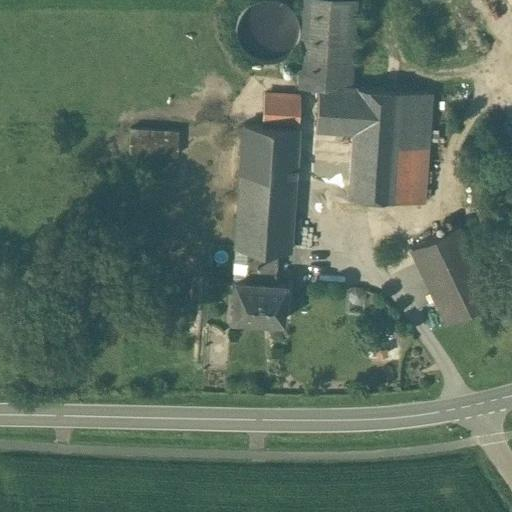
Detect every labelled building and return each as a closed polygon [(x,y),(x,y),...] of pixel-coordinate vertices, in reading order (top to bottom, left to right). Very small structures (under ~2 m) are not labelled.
[(239,18),(237,27),(238,37),(242,46),(249,54),(258,58),(267,60),(277,58),(286,53),(293,46),(297,37),(298,27),(296,17),(290,8),(282,2),(275,0),(259,0),(252,2),(244,9),(239,18)] [(355,83),(360,0),(301,0),(295,90),(318,91),(315,129),(353,132),(349,196),(425,201),(433,89),(355,83)] [(299,122),(300,93),(263,91),(262,120),(299,122)] [(292,249),(298,123),(239,120),(233,246),(292,249)] [(177,153),(177,130),(130,129),(130,152),(177,153)] [(450,225),(407,247),(444,319),(487,298),(450,225)] [(284,324),(287,279),(232,276),(230,320),(284,324)]
